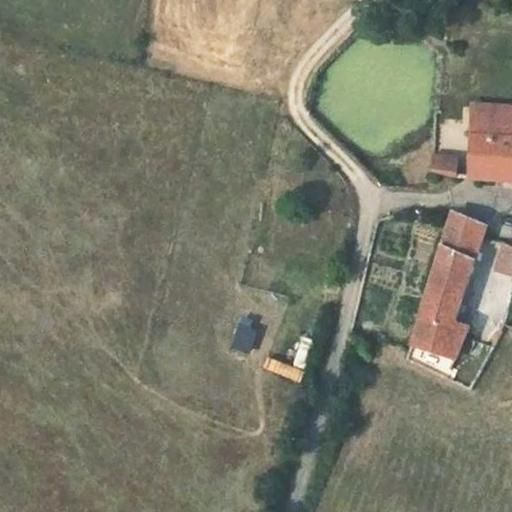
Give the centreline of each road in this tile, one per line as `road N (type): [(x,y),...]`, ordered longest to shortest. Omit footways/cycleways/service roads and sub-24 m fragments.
road 1 (unclassified): [(370,201),(292,511)]
road 2 (track): [(374,0),(294,95),(306,128),(370,201)]
